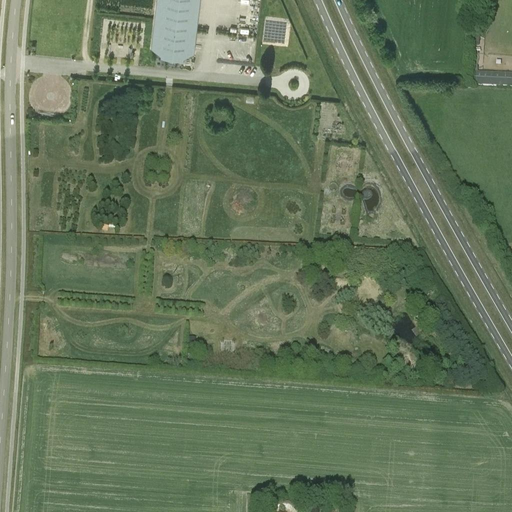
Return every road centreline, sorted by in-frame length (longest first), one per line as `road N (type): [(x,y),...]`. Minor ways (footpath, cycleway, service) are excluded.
road 1 (track): [(42,300),(54,305),(74,345),(143,354),(163,345),(178,323),(226,320),(297,274),(311,246),(315,199),(308,120)]
road 2 (unclassified): [(0,439),(17,0)]
road 3 (primary): [(317,0),(387,143),(511,363)]
road 4 (primary): [(511,326),(337,0)]
road 5 (track): [(23,161),(120,169),(142,155),(168,153),(181,177),(285,187),(313,224)]
